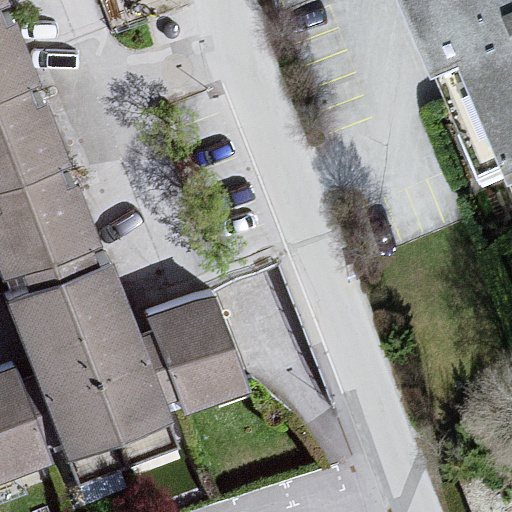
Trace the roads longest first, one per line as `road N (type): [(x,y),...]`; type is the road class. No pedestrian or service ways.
road 1 (residential): [(407,511),(306,257),(215,125),(191,34),(208,0)]
road 2 (unknown): [(191,34),(144,59),(117,56),(97,39),(79,0)]
